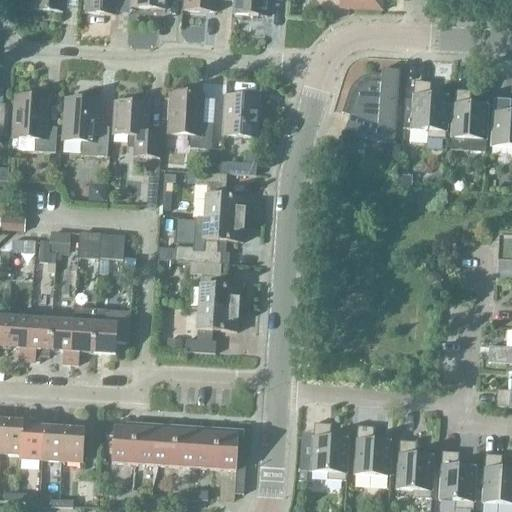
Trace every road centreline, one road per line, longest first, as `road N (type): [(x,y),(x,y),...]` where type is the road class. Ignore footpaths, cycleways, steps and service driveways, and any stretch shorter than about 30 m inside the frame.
road 1 (residential): [(320,78),(300,67),(204,53),(158,59),(27,50),(0,26)]
road 2 (residential): [(277,379),(291,179),(320,78)]
road 3 (residential): [(147,372),(146,231),(138,222),(47,219)]
road 4 (residential): [(277,392),(464,405)]
road 5 (residential): [(0,388),(130,396),(147,372)]
road 6 (residential): [(464,405),(472,320),(485,312),(487,255)]
road 7 (residential): [(147,372),(277,379)]
road 8 (residential): [(264,511),(277,392)]
